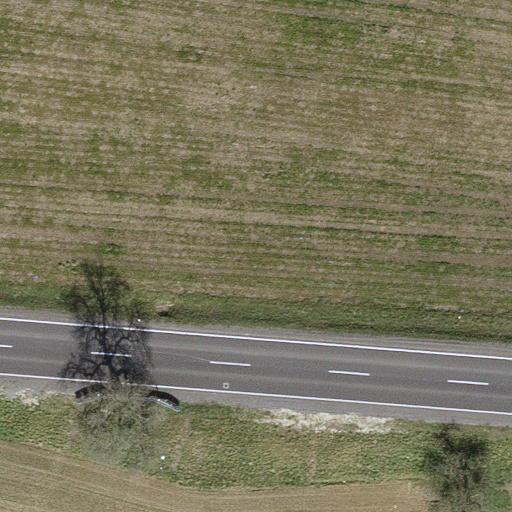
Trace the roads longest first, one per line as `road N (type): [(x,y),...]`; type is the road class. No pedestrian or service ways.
road 1 (secondary): [(0,344),(511,384)]
road 2 (track): [(291,511),(0,453)]
